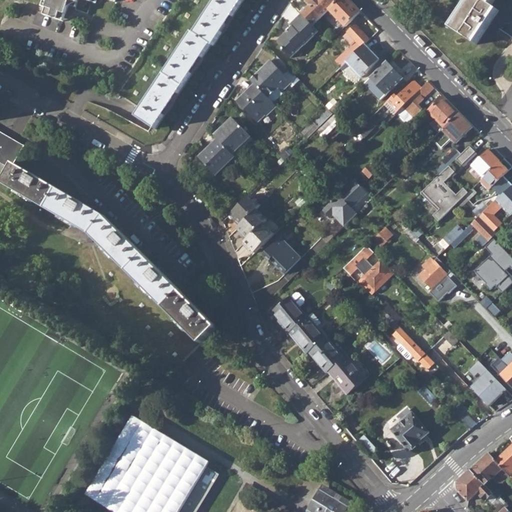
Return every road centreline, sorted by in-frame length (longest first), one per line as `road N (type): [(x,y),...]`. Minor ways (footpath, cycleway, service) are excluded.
road 1 (residential): [(160,173),(202,217),(261,355),(397,511)]
road 2 (tertiary): [(363,0),(511,146)]
road 3 (residential): [(275,0),(160,173)]
road 4 (residential): [(0,80),(160,173)]
